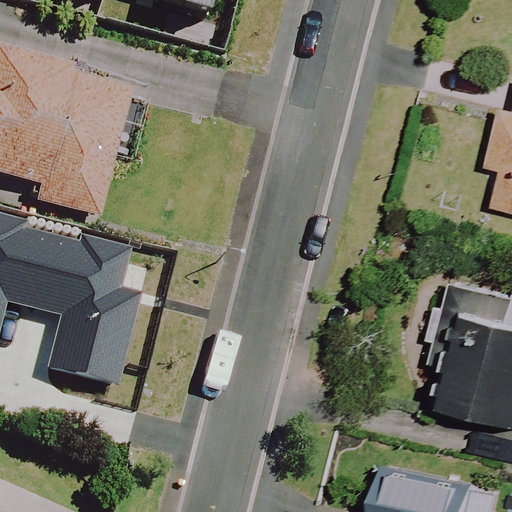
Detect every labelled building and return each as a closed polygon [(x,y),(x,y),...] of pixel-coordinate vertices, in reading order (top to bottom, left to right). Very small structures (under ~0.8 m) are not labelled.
[(102,0),(10,0),(8,9),(94,33),(102,0)] [(0,61),(0,186),(31,194),(27,209),(92,225),(125,93),(0,61)] [(511,111),(503,108),(485,164),(506,170),(494,208),(511,213),(511,111)] [(0,415),(38,425),(57,354),(46,350),(56,313),(66,276),(0,258),(0,415)] [(511,282),(462,270),(437,365),(457,370),(448,406),(511,423),(511,282)] [(493,511),(499,493),(373,460),(358,511),(493,511)]
